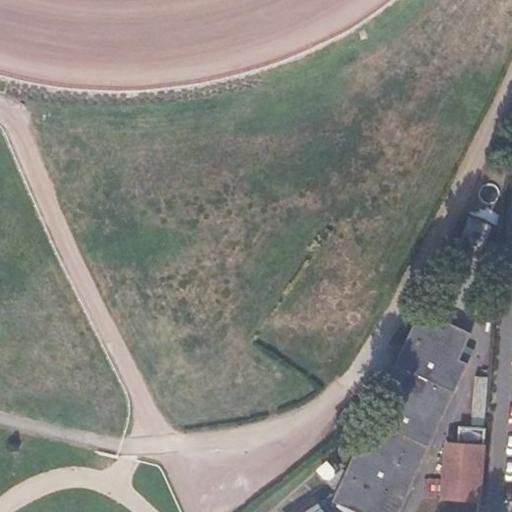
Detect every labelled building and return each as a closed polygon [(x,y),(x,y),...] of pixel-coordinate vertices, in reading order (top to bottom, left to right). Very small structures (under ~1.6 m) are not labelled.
[(474,245),(481,232),(466,224),(459,238),(474,245)] [(468,333),(416,309),(328,498),(358,511),(395,511),(465,364),(457,360),(468,333)] [(486,408),(487,390),(468,388),(467,407),(486,408)] [(483,443),(484,429),(459,428),(459,442),(483,443)] [(441,500),(479,501),(483,447),(444,444),(441,500)]
